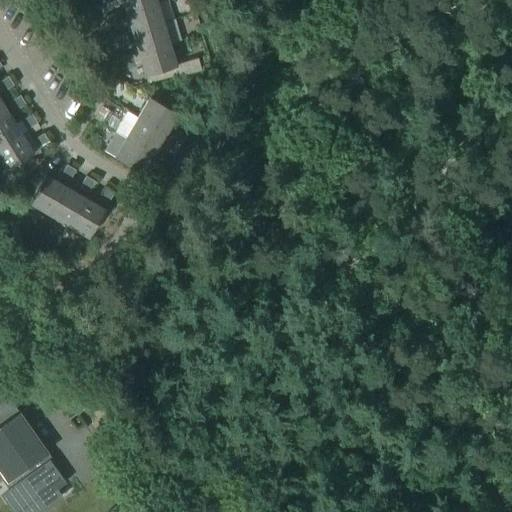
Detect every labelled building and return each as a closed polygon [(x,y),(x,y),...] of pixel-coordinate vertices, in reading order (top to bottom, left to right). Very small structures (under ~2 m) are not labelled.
[(121,0),(125,11),(156,2),(155,0),(121,0)] [(131,33),(162,23),(156,2),(125,11),(131,33)] [(109,27),(122,23),(119,13),(106,17),(109,27)] [(138,54),(169,45),(162,23),(131,33),(138,54)] [(116,48),(128,44),(125,34),(113,38),(116,48)] [(144,77),(175,67),(169,45),(138,54),(144,77)] [(122,70),(135,66),(132,56),(119,60),(122,70)] [(0,90),(2,93),(13,86),(8,77),(0,82),(0,90)] [(14,112),(25,105),(20,96),(8,103),(14,112)] [(165,134),(177,114),(149,98),(137,118),(165,134)] [(0,120),(9,115),(0,101),(0,120)] [(0,147),(21,134),(9,115),(0,120),(0,147)] [(26,131),(37,124),(31,115),(20,122),(26,131)] [(154,154),(165,134),(137,118),(126,138),(154,154)] [(182,144),(187,135),(176,129),(170,138),(182,144)] [(0,163),(5,171),(33,154),(21,134),(0,147),(0,163)] [(37,150),(49,143),(43,134),(32,141),(37,150)] [(142,174),(154,154),(126,138),(114,158),(142,174)] [(171,164),(176,155),(164,148),(159,157),(171,164)] [(68,182),(75,171),(66,166),(60,177),(68,182)] [(160,183),(165,174),(153,167),(148,176),(160,183)] [(49,216),(65,187),(45,176),(29,204),(49,216)] [(88,194),(94,182),(86,177),(79,188),(88,194)] [(68,227),(85,199),(65,187),(49,216),(68,227)] [(107,205),(114,193),(105,188),(98,200),(107,205)] [(88,239),(105,211),(85,199),(68,227),(88,239)] [(8,404),(0,410),(0,470),(7,480),(12,477),(22,491),(15,496),(24,510),(62,483),(47,462),(46,463),(41,456),(45,454),(33,437),(36,435),(24,417),(21,419),(19,416),(17,417),(8,404)]
